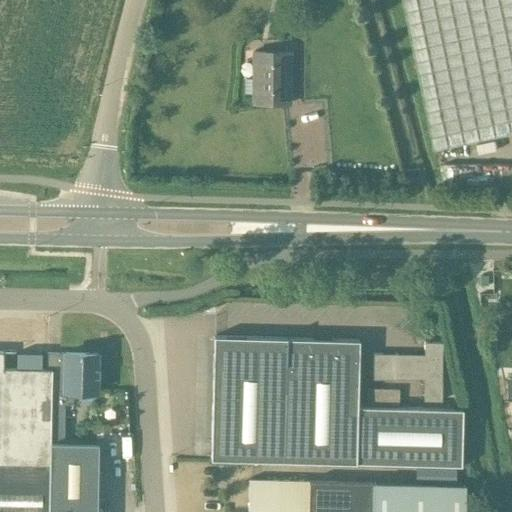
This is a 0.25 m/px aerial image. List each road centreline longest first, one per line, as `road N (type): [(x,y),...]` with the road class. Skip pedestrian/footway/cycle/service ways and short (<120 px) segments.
road 1 (unclassified): [(154,511),(143,357),(129,323),(97,302),(0,300)]
road 2 (unclassified): [(97,214),(113,91),(136,0)]
road 3 (secondary): [(301,218),(97,214)]
road 4 (secondary): [(97,241),(300,239)]
road 5 (secondary): [(300,239),(422,238),(437,230)]
road 6 (secondary): [(437,230),(301,218)]
